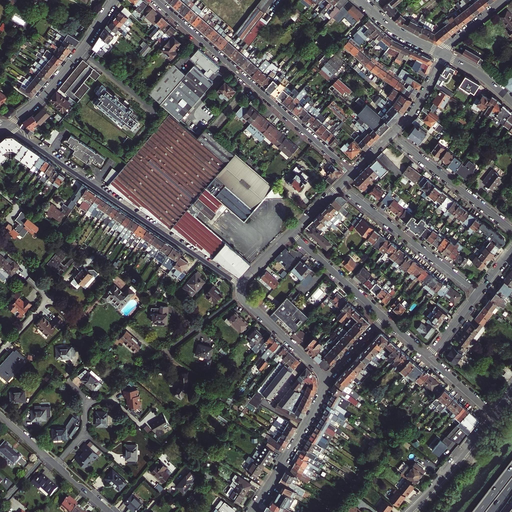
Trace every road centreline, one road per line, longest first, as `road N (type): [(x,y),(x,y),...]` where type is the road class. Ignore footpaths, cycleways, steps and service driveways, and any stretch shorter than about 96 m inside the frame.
road 1 (residential): [(6,126),(239,285)]
road 2 (residential): [(352,171),(155,0)]
road 3 (residential): [(339,186),(477,292)]
road 4 (residential): [(6,126),(42,97),(113,0)]
road 5 (residential): [(388,135),(511,229)]
road 6 (tertiary): [(251,511),(328,378)]
road 7 (tertiary): [(328,378),(243,299),(239,285)]
road 8 (residential): [(408,511),(493,414)]
road 9 (residential): [(290,233),(383,315)]
